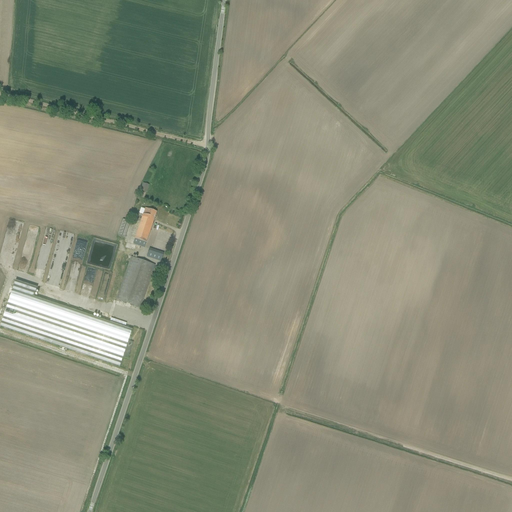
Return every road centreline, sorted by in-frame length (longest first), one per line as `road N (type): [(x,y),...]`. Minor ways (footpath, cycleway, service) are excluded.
road 1 (unclassified): [(90,511),(206,162),(224,0)]
road 2 (track): [(0,95),(207,148)]
